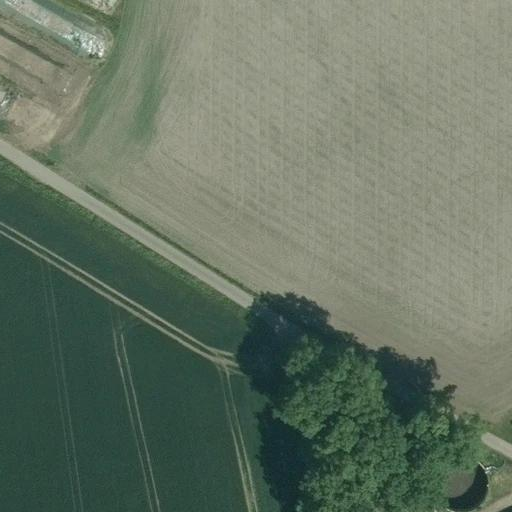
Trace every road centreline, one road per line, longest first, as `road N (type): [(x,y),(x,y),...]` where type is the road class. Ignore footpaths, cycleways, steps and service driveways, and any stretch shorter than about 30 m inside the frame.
road 1 (unclassified): [(0,140),(112,203),(277,317),(511,440)]
road 2 (track): [(277,317),(320,511)]
